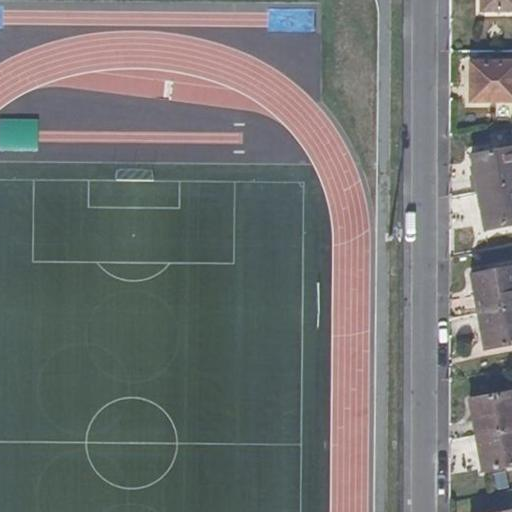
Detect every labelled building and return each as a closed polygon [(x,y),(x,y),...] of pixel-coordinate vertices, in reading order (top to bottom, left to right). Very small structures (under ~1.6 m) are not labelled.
[(362,0),(222,0),(223,16),(296,16),(296,29),(362,29),(362,0)] [(511,0),(480,0),(480,13),(511,13),(511,0)] [(511,65),(469,65),(469,104),(511,104),(511,65)] [(367,93),(367,130),(399,130),(398,93),(367,93)] [(511,186),(511,151),(511,150),(467,158),(474,194),(511,186)] [(511,224),(511,186),(474,194),(481,230),(511,224)] [(511,308),(511,273),(470,280),(477,315),(511,308)] [(511,344),(511,308),(477,315),(483,350),(511,344)] [(511,429),(511,394),(468,402),(474,437),(511,429)] [(511,466),(511,429),(474,437),(481,472),(511,466)]
